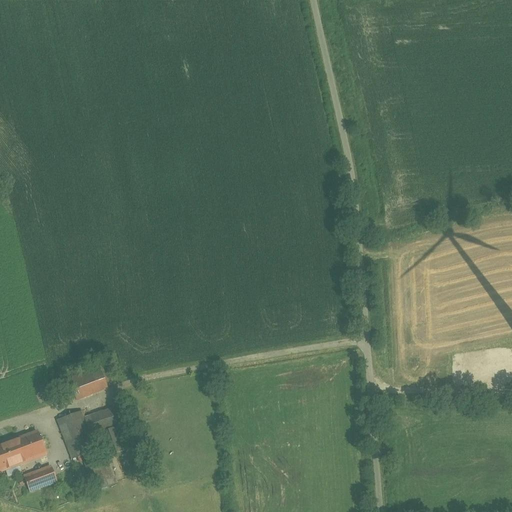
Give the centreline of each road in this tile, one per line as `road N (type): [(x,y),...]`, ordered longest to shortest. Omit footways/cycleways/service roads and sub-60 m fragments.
road 1 (unclassified): [(382,511),(354,181),(314,0)]
road 2 (track): [(372,388),(441,390),(511,358)]
